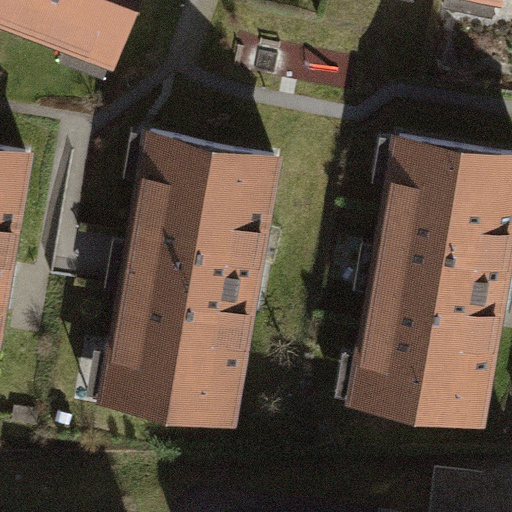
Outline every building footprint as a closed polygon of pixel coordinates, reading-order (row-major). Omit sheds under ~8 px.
[(140,0),(0,0),(0,29),(112,73),(140,0)] [(294,46),(290,63),(349,78),(354,61),(294,46)] [(511,253),(511,133),(387,113),(343,391),(486,414),(511,253)] [(234,423),(280,165),(164,145),(118,403),(234,423)] [(0,350),(31,164),(0,158),(0,350)]
